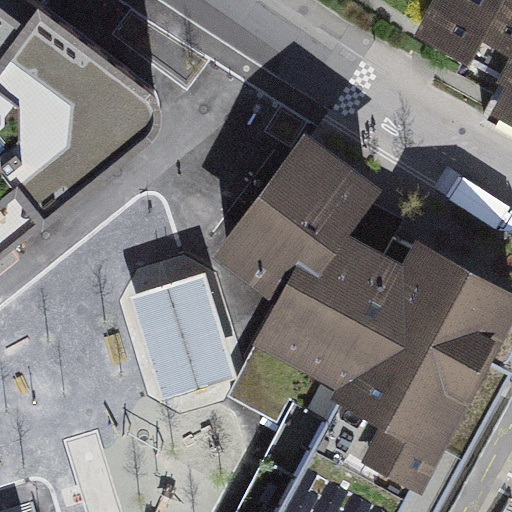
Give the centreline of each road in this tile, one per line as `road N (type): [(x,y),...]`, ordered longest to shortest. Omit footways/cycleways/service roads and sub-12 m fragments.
road 1 (unknown): [(0,119),(232,19)]
road 2 (residential): [(341,88),(511,192)]
road 3 (residential): [(204,0),(341,88)]
